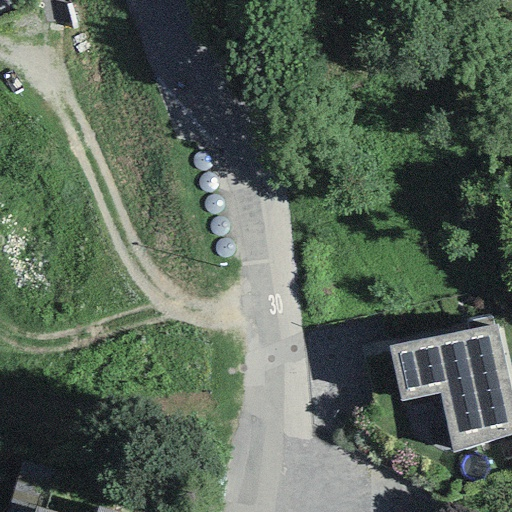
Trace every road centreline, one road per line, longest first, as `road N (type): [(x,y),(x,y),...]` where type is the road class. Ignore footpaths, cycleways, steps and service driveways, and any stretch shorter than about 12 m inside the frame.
road 1 (residential): [(244,511),(267,414),(263,308),(234,158)]
road 2 (residential): [(234,158),(137,0)]
road 3 (residential): [(188,0),(234,158)]
